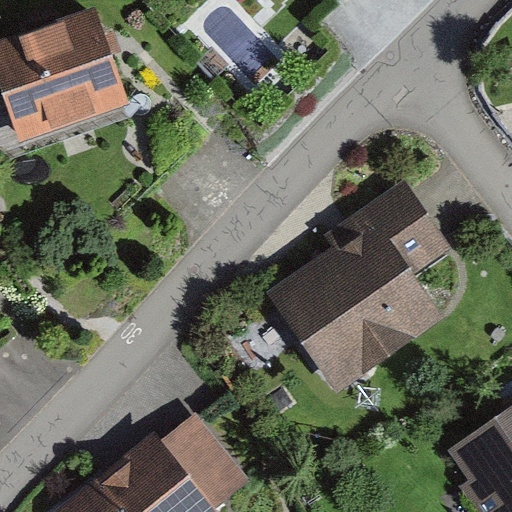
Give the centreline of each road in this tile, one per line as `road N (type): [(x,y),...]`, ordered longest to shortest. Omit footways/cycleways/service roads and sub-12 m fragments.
road 1 (residential): [(0,487),(408,64)]
road 2 (residential): [(511,191),(408,64)]
